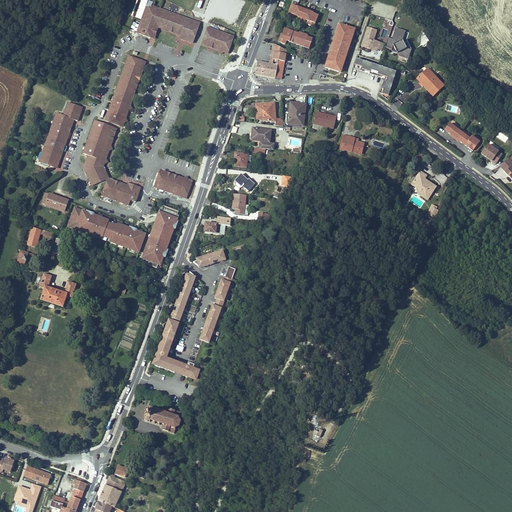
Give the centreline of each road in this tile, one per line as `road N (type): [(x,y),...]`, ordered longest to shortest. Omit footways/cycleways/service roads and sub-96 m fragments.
road 1 (tertiary): [(511,207),(361,93),(242,86)]
road 2 (secondary): [(108,454),(166,290)]
road 3 (secondary): [(166,290),(101,449)]
road 4 (secondary): [(235,83),(188,230)]
road 5 (secondary): [(188,230),(242,86)]
